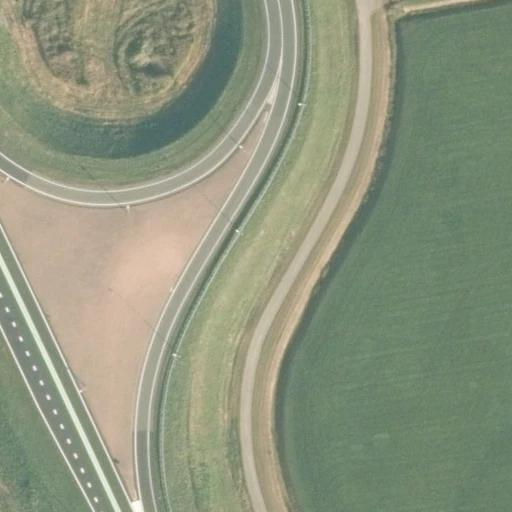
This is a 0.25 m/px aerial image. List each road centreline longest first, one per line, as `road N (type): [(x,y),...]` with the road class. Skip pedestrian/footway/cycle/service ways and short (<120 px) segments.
road 1 (unclassified): [(259,511),(244,443),(253,347),(352,148),(364,77),(362,0)]
road 2 (trunk): [(140,511),(141,387),(165,311),(261,150),(280,59)]
road 3 (trunk): [(280,59),(224,148),(169,186),(120,199),(67,196),(0,163)]
road 4 (trunk): [(117,511),(0,263)]
